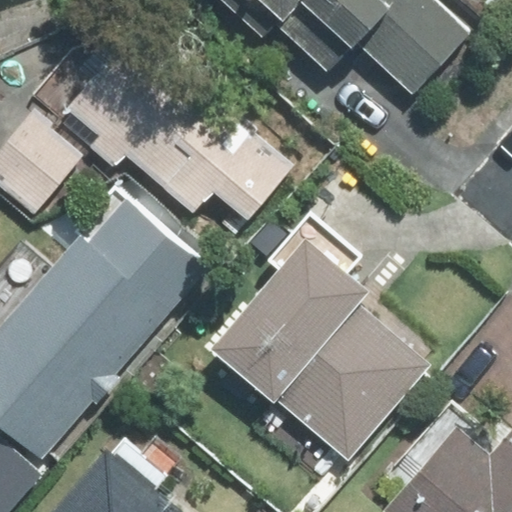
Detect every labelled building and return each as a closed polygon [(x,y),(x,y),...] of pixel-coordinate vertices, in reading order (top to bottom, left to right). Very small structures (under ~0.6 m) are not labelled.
[(271,0),(330,66),(361,39),(408,92),(472,35),(440,0),(271,0)] [(125,180),(0,313),(0,401),(43,441),(212,261),(125,180)] [(320,227),(225,342),(359,453),(429,369),(363,315),(389,283),(320,227)] [(0,497),(38,455),(0,421),(0,497)] [(387,498),(402,511),(511,511),(511,437),(488,463),(452,429),(387,498)] [(212,511),(132,435),(57,511),(212,511)]
